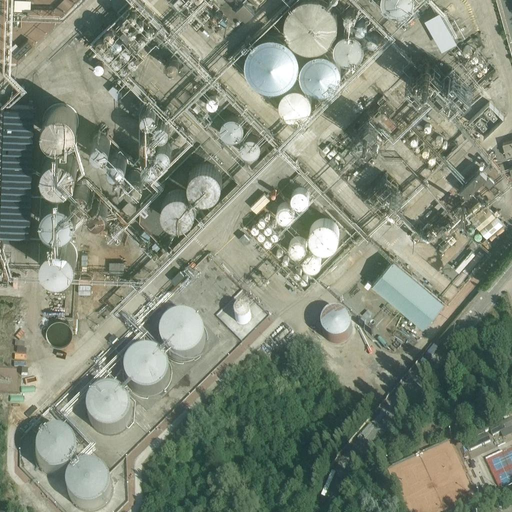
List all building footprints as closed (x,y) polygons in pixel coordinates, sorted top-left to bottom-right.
[(381,0),(380,7),(391,14),(401,17),(410,4),(409,5),(413,0),(381,0)] [(201,28),(207,34),(215,25),(209,20),(201,28)] [(160,30),(156,35),(162,39),(166,34),(160,30)] [(27,37),(13,52),(18,57),(32,42),(27,37)] [(175,44),(165,52),(170,57),(166,61),(181,76),(194,65),(175,44)] [(106,86),(116,96),(121,91),(111,81),(106,86)] [(45,170),(51,179),(41,185),(42,217),(44,266),(47,270),(70,269),(78,264),(77,244),(78,243),(77,223),(92,213),(109,213),(118,207),(106,189),(106,192),(99,181),(94,181),(80,159),(78,99),(70,88),(56,89),(45,96),(46,124),(53,134),(44,140),(45,170)] [(115,178),(135,184),(147,174),(150,174),(196,135),(191,130),(191,127),(185,127),(188,134),(181,141),(179,140),(168,127),(153,128),(151,122),(153,117),(158,115),(158,109),(162,109),(153,89),(141,95),(148,111),(152,112),(150,117),(144,119),(144,134),(153,137),(144,144),(144,152),(135,149),(120,161),(121,175),(116,174),(115,178)] [(381,106),(374,112),(396,134),(428,102),(416,89),(390,115),(381,106)] [(207,107),(216,109),(219,94),(210,92),(207,107)] [(373,96),(347,113),(359,130),(372,121),(367,114),(380,105),(373,96)] [(22,229),(32,229),(36,99),(5,98),(1,237),(22,237),(22,229)] [(220,114),(228,137),(247,130),(239,108),(220,114)] [(247,153),(264,145),(256,126),(238,134),(247,153)] [(357,159),(362,165),(386,143),(376,133),(367,142),(362,136),(363,135),(356,127),(348,135),(359,147),(355,151),(359,155),(366,148),(367,149),(357,159)] [(203,139),(200,144),(208,148),(210,143),(203,139)] [(511,140),(503,143),(507,157),(511,155),(511,140)] [(329,144),(323,149),(330,158),(336,153),(329,144)] [(170,244),(191,233),(220,199),(224,182),(227,180),(228,174),(225,171),(223,164),(211,153),(208,152),(197,155),(190,163),(188,172),(184,174),(183,179),(171,181),(166,188),(164,188),(157,196),(160,208),(153,211),(149,216),(144,219),(144,220),(141,232),(145,236),(153,238),(159,249),(163,248),(166,245),(170,244)] [(336,156),(330,160),(335,168),(341,164),(336,156)] [(480,168),(460,188),(467,195),(487,174),(480,168)] [(489,176),(484,181),(490,187),(495,182),(489,176)] [(288,190),(299,203),(312,192),(301,179),(288,190)] [(265,191),(251,204),(257,210),(271,198),(265,191)] [(283,214),(281,217),(288,221),(297,203),(282,195),(275,210),(283,214)] [(301,256),(313,271),(324,263),(353,242),(357,225),(352,217),(346,216),(338,205),(316,200),(315,201),(317,204),(324,206),(312,214),(307,213),(302,231),(297,230),(291,235),(288,244),(296,254),(301,256)] [(458,210),(463,202),(459,200),(454,208),(458,210)] [(486,202),(471,216),(487,235),(503,222),(486,202)] [(239,237),(244,243),(251,238),(245,231),(239,237)] [(270,243),(273,237),(267,234),(264,240),(270,243)] [(394,257),(373,283),(424,325),(445,300),(394,257)] [(90,294),(90,283),(78,282),(77,294),(90,294)] [(236,301),(236,326),(251,325),(250,301),(236,301)] [(454,305),(444,318),(449,322),(459,310),(454,305)] [(368,313),(359,322),(363,326),(373,317),(368,313)] [(61,336),(68,336),(69,327),(49,326),(48,343),(61,344),(61,336)] [(511,420),(511,419),(489,429),(493,438),(511,428),(511,420)] [(483,430),(464,438),(470,452),(491,443),(488,435),(485,436),(483,430)]
